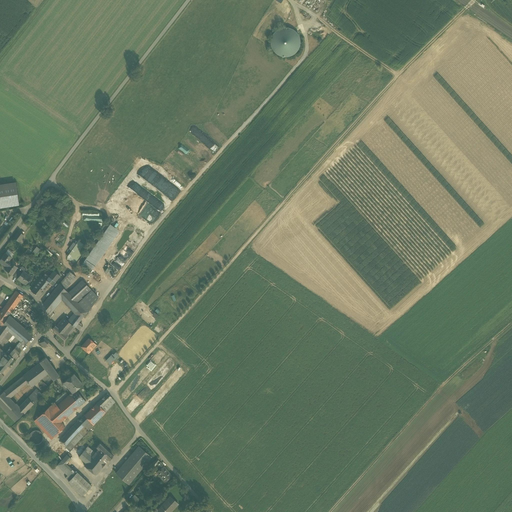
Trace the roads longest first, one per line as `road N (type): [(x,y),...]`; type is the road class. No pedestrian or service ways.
road 1 (track): [(112,396),(474,0)]
road 2 (track): [(66,355),(165,213),(331,29)]
road 3 (unclassified): [(0,245),(188,0)]
road 4 (track): [(330,511),(445,383),(511,324)]
road 5 (track): [(211,511),(47,327)]
road 6 (track): [(397,76),(289,0)]
